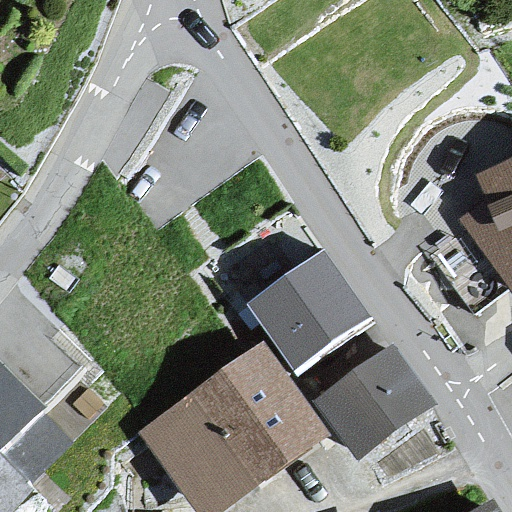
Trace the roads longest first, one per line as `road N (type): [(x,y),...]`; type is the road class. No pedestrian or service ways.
road 1 (residential): [(454,392),(190,0)]
road 2 (residential): [(156,0),(30,232),(0,269)]
road 3 (residential): [(511,509),(454,392)]
